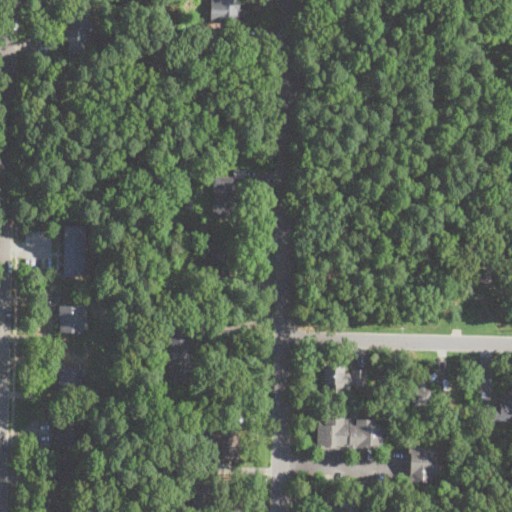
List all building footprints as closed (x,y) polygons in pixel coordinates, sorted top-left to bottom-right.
[(238,0),(238,9),(242,9),(242,21),(211,21),(211,0),(238,0)] [(94,28),(93,31),(85,31),(84,39),(91,40),(90,53),(87,53),(86,55),(67,53),(68,42),(64,41),(65,28),(68,28),(70,10),(89,12),(88,27),(94,28)] [(245,177),(236,176),(233,176),(234,168),(246,169),(245,177)] [(234,218),(213,217),(214,176),(235,177),(234,218)] [(83,276),(62,275),(63,226),(84,226),(83,276)] [(231,280),(226,280),(226,289),(210,289),(211,246),(232,246),(231,280)] [(86,316),(86,319),(87,319),(87,322),(82,322),(82,332),(58,332),(58,319),(55,318),(54,314),(58,314),(57,306),(81,306),(80,316),(86,316)] [(191,382),(169,382),(169,326),(188,327),(188,341),(189,341),(189,363),(191,363),(191,382)] [(344,373),(351,374),(351,368),(366,369),(366,385),(342,384),(342,392),(327,391),(327,382),(322,382),(323,364),(344,364),(344,373)] [(80,392),(54,391),(53,368),(57,368),(57,366),(81,367),(80,377),(85,377),(85,382),(80,382),(80,392)] [(426,385),(426,389),(431,389),(430,408),(424,408),(424,414),(412,413),(413,388),(420,388),(420,385),(426,385)] [(511,393),(511,421),(493,421),(493,423),(481,423),(481,406),(494,406),(494,408),(499,408),(500,393),(511,393)] [(343,416),(343,419),(355,419),(355,418),(363,418),(363,417),(377,417),(377,424),(383,425),(382,447),(378,447),(378,449),(364,449),(364,450),(347,450),(347,448),(334,447),(333,449),(315,449),(316,423),(324,424),(324,417),(333,417),(333,416),(343,416)] [(79,419),(79,430),(80,430),(80,444),(61,444),(61,432),(58,432),(58,419),(79,419)] [(439,419),(439,433),(429,433),(429,419),(439,419)] [(236,430),(235,460),(209,459),(210,429),(236,430)] [(436,447),(436,456),(438,456),(438,463),(439,463),(439,474),(436,474),(436,482),(405,481),(405,464),(403,464),(404,448),(409,448),(409,446),(436,447)] [(177,468),(162,468),(162,451),(178,452),(177,468)] [(79,470),(82,470),(82,484),(59,485),(59,473),(57,473),(56,459),(79,459),(79,470)] [(209,486),(208,511),(190,511),(192,485),(209,486)] [(364,500),(363,511),(346,511),(347,508),(339,508),(340,498),(356,498),(356,500),(364,500)] [(55,511),(56,500),(79,501),(78,511),(55,511)]
